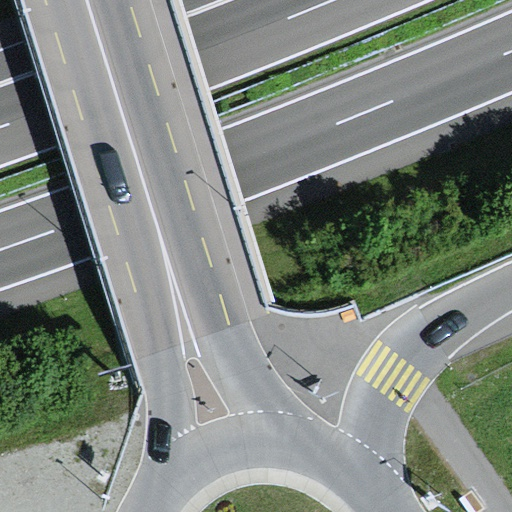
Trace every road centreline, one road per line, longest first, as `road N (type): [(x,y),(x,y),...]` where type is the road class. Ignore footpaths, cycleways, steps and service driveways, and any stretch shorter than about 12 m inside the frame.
road 1 (motorway): [(0,249),(511,50)]
road 2 (secondary): [(57,0),(162,339),(174,404),(172,482)]
road 3 (secondary): [(282,443),(234,353),(119,0)]
road 4 (motorway): [(290,19),(0,126)]
road 5 (motorway): [(367,486),(399,385),(440,336),(511,287)]
